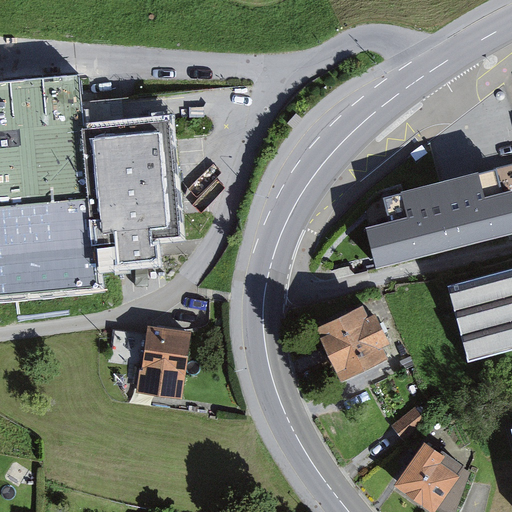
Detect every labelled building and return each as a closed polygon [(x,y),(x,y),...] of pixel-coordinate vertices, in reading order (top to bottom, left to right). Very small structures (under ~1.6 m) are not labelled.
[(156,243),(182,240),(170,120),(85,128),(75,45),(0,51),(0,296),(99,290),(96,246),(116,246),(117,266),(158,262),(157,251),(156,243)] [(511,92),(494,98),(511,163),(511,92)] [(511,196),(504,168),(362,201),(369,263),(511,236),(511,196)] [(511,269),(455,283),(474,361),(511,351),(511,269)] [(397,369),(371,313),(311,341),(337,397),(397,369)] [(196,362),(133,353),(124,415),(187,424),(196,362)] [(443,511),(461,490),(419,457),(384,501),(398,511),(443,511)]
